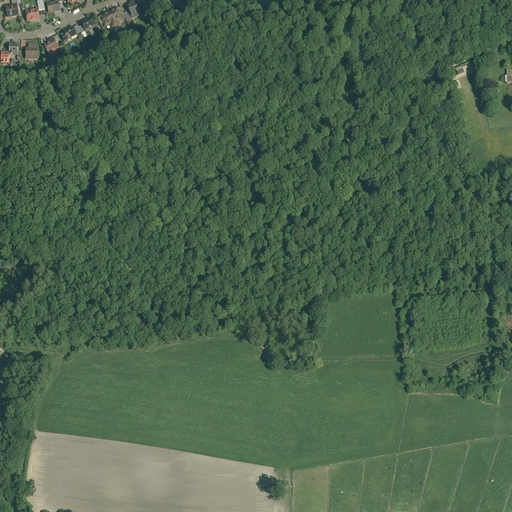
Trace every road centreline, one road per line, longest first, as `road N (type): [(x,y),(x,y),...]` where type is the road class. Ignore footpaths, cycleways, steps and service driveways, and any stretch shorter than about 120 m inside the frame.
road 1 (track): [(457,276),(416,81)]
road 2 (track): [(457,276),(411,288),(400,314),(407,369),(430,378)]
